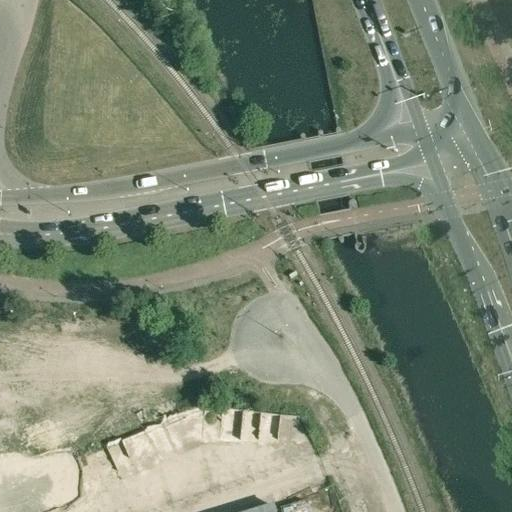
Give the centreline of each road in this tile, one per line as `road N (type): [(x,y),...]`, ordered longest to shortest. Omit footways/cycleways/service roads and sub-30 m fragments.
road 1 (secondary): [(0,237),(134,225),(431,162)]
road 2 (secondary): [(417,130),(137,184),(0,198)]
road 3 (tertiary): [(431,162),(511,361)]
road 4 (unclassified): [(391,511),(347,406),(295,328)]
road 5 (secondary): [(470,131),(419,0)]
road 6 (secondary): [(366,0),(417,130)]
